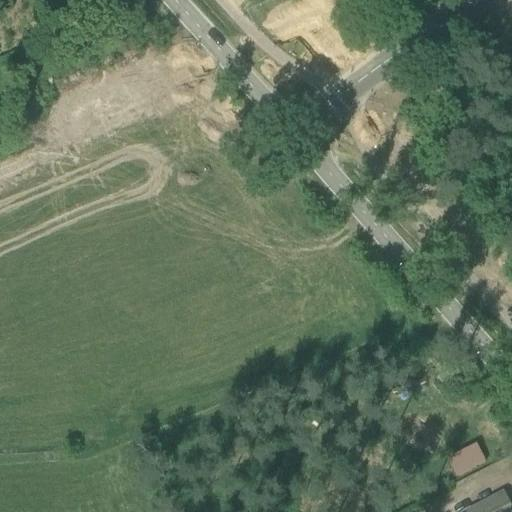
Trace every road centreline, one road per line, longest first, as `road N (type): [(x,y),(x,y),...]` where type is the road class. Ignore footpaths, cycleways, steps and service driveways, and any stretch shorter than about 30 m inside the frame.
road 1 (tertiary): [(511,375),(296,135)]
road 2 (residential): [(296,135),(474,0)]
road 3 (tertiary): [(296,135),(180,0)]
